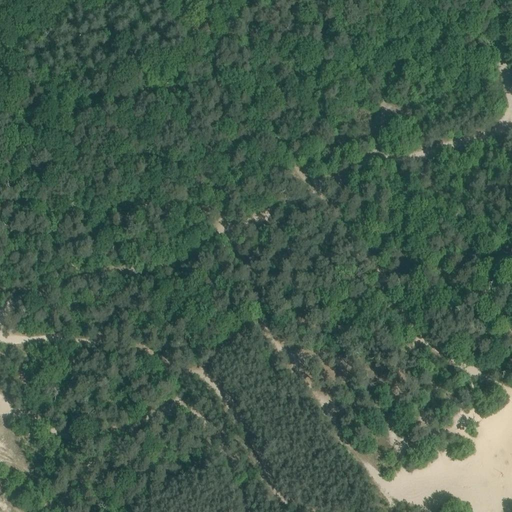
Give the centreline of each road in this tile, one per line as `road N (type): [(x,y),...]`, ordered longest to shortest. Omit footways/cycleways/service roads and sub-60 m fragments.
road 1 (track): [(311,511),(277,494),(245,420),(209,377),(240,353),(255,296),(284,276),(314,226),(312,167),(264,98),(215,51),(188,0)]
road 2 (track): [(0,205),(218,215),(222,234),(254,269),(266,320),(325,391),(376,476),(428,511)]
road 3 (track): [(315,184),(157,267),(54,284),(0,316)]
road 4 (track): [(0,408),(76,437),(193,411),(207,420),(241,511)]
road 5 (track): [(315,184),(398,305),(511,400)]
road 6 (track): [(209,377),(160,353),(0,335)]
road 7 (track): [(344,0),(353,64),(380,99),(377,160)]
road 8 (track): [(505,112),(483,132),(430,152),(377,160)]
